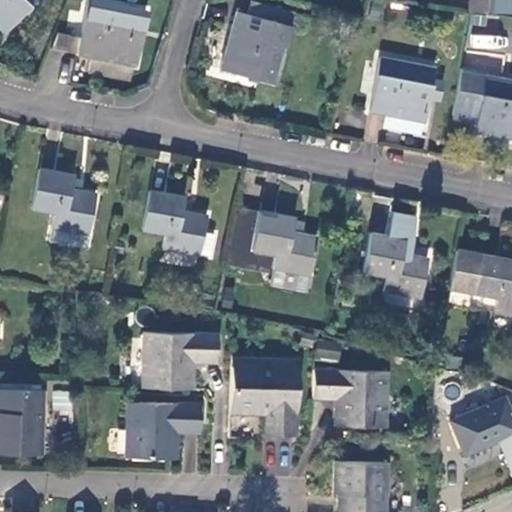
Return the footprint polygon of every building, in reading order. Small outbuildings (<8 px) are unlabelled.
[(37,0),(0,0),(0,26),(7,33),(37,0)] [(511,17),(511,16),(511,0),(472,0),(471,11),(473,12),(501,16),(511,17)] [(80,56),(91,58),(136,66),(139,67),(149,12),(90,1),(80,56)] [(277,86),(294,27),(291,27),(295,13),(252,3),(249,15),(239,12),(223,72),(277,86)] [(380,20),(385,5),(374,3),(370,17),(380,20)] [(510,33),(511,17),(501,16),(499,31),(510,33)] [(468,32),(466,49),(506,54),(507,36),(468,32)] [(53,48),(73,52),(76,38),(56,33),(53,48)] [(136,66),(91,58),(88,75),(133,84),(136,66)] [(371,111),(385,114),(424,122),(427,123),(431,101),(435,79),(437,69),(381,59),(371,111)] [(463,68),(454,117),(478,122),(477,132),(511,137),(511,82),(488,78),(489,72),(463,68)] [(446,80),(435,79),(431,101),(442,103),(446,80)] [(424,122),(385,114),(383,129),(421,136),(424,122)] [(56,213),(53,228),(91,235),(98,196),(84,193),(73,191),(76,179),(76,178),(41,171),(33,209),(56,213)] [(86,181),(76,179),(73,191),(84,193),(86,181)] [(186,199),(151,192),(143,230),(166,235),(164,249),(202,256),(210,218),(184,213),(186,199)] [(228,267),(274,276),(275,270),(313,277),(320,239),(294,234),(297,219),(239,209),(228,267)] [(91,235),(53,228),(51,243),(90,251),(94,235),(91,235)] [(408,241),(372,233),(365,273),(387,277),(384,292),(423,299),(431,261),(405,255),(408,241)] [(511,260),(458,250),(449,289),(474,294),(472,309),(511,316),(511,260)] [(275,270),(274,276),(272,283),(309,292),(313,277),(275,270)] [(142,387),(188,390),(189,365),(217,365),(218,336),(145,334),(142,387)] [(232,356),(230,412),(266,414),(266,434),(300,435),(303,359),(232,356)] [(315,370),(315,398),(342,401),(343,427),(385,429),(387,372),(315,370)] [(463,373),(448,372),(443,405),(458,408),(463,373)] [(0,454),(42,455),(45,390),(0,388),(0,454)] [(511,410),(507,399),(453,423),(468,455),(511,436),(511,410)] [(201,406),(127,402),(126,459),(173,461),(174,435),(199,436),(201,406)] [(384,511),(385,463),(333,462),(331,492),(336,494),(335,511),(384,511)]
